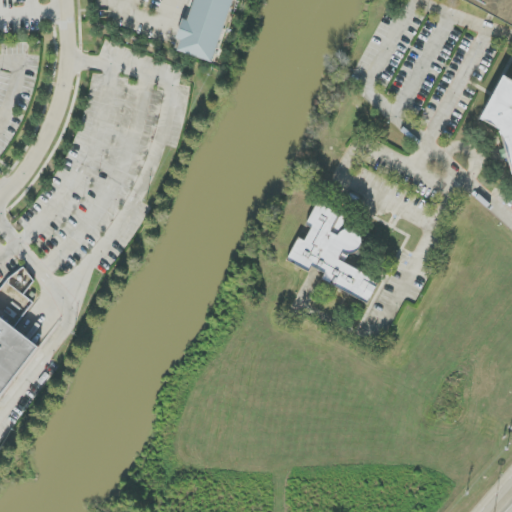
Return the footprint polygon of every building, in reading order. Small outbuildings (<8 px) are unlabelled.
[(233,0),(194,0),(189,20),(183,18),(177,40),(181,41),(178,52),(215,63),(233,0)] [(511,0),(463,0),(511,25),(511,0)] [(511,171),(500,129),(481,119),(505,75),(511,79),(511,171)] [(286,262),(310,275),(314,268),(324,274),(321,280),(368,305),(381,281),(345,262),(349,255),(353,255),(356,253),(359,251),(362,246),(362,236),(359,232),(354,230),(346,230),(340,233),(339,236),(336,234),(346,216),(319,201),(306,225),(312,228),(305,241),(299,238),(286,262)] [(0,315),(16,327),(34,302),(24,295),(36,280),(19,268),(0,293),(0,315)] [(0,314),(40,346),(0,397),(0,314)]
